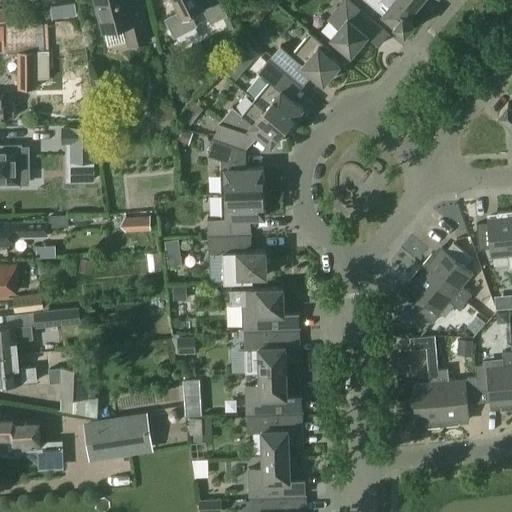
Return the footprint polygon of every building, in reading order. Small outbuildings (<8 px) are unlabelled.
[(97,0),(105,30),(124,26),(129,46),(151,40),(140,0),(97,0)] [(197,26),(191,15),(203,9),(211,24),(227,15),(219,0),(173,0),(179,11),(164,18),(174,38),(197,26)] [(321,30),(331,39),(352,56),(368,36),(379,46),(389,34),(347,0),(345,0),(329,20),(329,21),(321,30)] [(423,0),(365,0),(405,34),(414,23),(408,18),(423,0)] [(75,2),(51,6),(53,18),(77,15),(75,2)] [(43,24),(6,25),(6,52),(17,52),(18,88),(36,87),(36,78),(50,78),(50,52),(44,52),(43,24)] [(324,83),(341,64),(330,55),(333,51),(311,33),(292,55),(281,46),(271,58),(304,85),(313,74),(324,83)] [(302,88),(269,61),(259,73),(270,82),(255,100),(287,128),(304,108),(293,99),(302,88)] [(0,120),(5,120),(4,117),(14,117),(14,102),(4,102),(4,97),(0,97),(0,120)] [(182,116),(191,123),(204,107),(194,100),(182,116)] [(247,133),(251,129),(271,147),(287,128),(255,100),(243,115),(233,107),(220,123),(215,137),(243,147),(247,133)] [(511,122),(511,105),(509,102),(500,113),(511,122)] [(93,127),(73,128),(73,160),(94,160),(93,127)] [(264,167),(237,168),(236,165),(242,150),(214,140),(209,155),(221,159),(222,194),(265,192),(264,167)] [(14,148),(0,147),(0,185),(1,187),(9,186),(12,184),(19,184),(19,170),(28,170),(28,148),(19,148),(19,147),(14,148)] [(209,234),(251,232),(251,218),(266,218),(265,192),(222,194),(223,218),(208,218),(209,234)] [(479,249),(491,248),(492,257),(507,256),(509,268),(511,267),(511,210),(498,212),(498,217),(488,218),(488,222),(477,223),(479,249)] [(68,215),(44,216),(44,227),(68,227),(68,215)] [(150,216),(125,217),(126,232),(151,231),(150,216)] [(29,223),(0,223),(0,245),(7,245),(7,237),(44,236),(44,223),(29,223)] [(252,236),(208,237),(210,281),(225,281),(225,282),(254,281),(254,276),(267,275),(267,250),(252,250),(252,236)] [(462,286),(473,273),(465,266),(472,258),(453,242),(446,251),(442,248),(436,256),(432,253),(422,265),(466,301),(472,294),(462,286)] [(8,280),(19,280),(18,264),(0,265),(0,297),(9,297),(8,280)] [(432,322),(438,313),(439,314),(450,301),(460,309),(466,301),(422,265),(412,278),(415,281),(408,289),(419,297),(412,306),(432,322)] [(245,325),(245,330),(300,328),(300,313),(285,313),(284,288),(257,289),(257,290),(230,291),(231,326),(245,325)] [(41,294),(13,296),(15,312),(43,309),(41,294)] [(511,294),(497,295),(497,307),(511,306),(511,294)] [(78,307),(34,311),(34,312),(35,326),(36,327),(80,323),(79,318),(78,307)] [(33,339),(31,324),(0,327),(0,354),(19,353),(18,340),(33,339)] [(245,333),(246,349),(246,373),(260,372),(260,373),(287,372),(286,362),(300,362),(299,331),(245,333)] [(437,369),(438,369),(435,335),(409,337),(410,348),(426,347),(428,369),(437,369)] [(511,408),(511,351),(503,352),(503,358),(483,359),(483,365),(475,365),(476,376),(477,376),(478,390),(489,389),(491,407),(502,406),(502,410),(511,408)] [(19,353),(0,354),(0,383),(21,382),(21,381),(38,380),(36,366),(20,368),(19,353)] [(61,366),(59,397),(61,397),(61,410),(97,416),(98,397),(88,397),(88,386),(89,368),(61,366)] [(438,369),(444,426),(460,424),(460,420),(470,419),(468,402),(479,401),(478,390),(477,376),(476,376),(468,377),(466,380),(448,381),(447,368),(438,369)] [(444,426),(438,369),(437,369),(428,369),(429,383),(413,385),(417,424),(427,423),(428,427),(444,426)] [(248,413),(303,411),(303,396),(287,396),(287,372),(260,373),(261,384),(247,385),(248,413)] [(0,449),(0,451),(4,455),(20,454),(24,450),(23,439),(39,438),(38,418),(13,419),(13,414),(0,414),(0,449)] [(146,415),(86,425),(91,457),(151,447),(146,415)] [(263,456),(290,455),(289,446),(303,445),(302,415),(248,417),(248,432),(262,431),(263,456)] [(203,433),(202,417),(189,417),(189,434),(203,433)] [(306,494),(305,479),(290,480),(290,455),(263,456),(264,468),(250,468),(251,496),(306,494)] [(210,475),(210,458),(196,458),(196,475),(210,475)] [(306,511),(306,498),(252,500),(252,511),(306,511)] [(222,511),(222,499),(198,499),(198,511),(222,511)]
